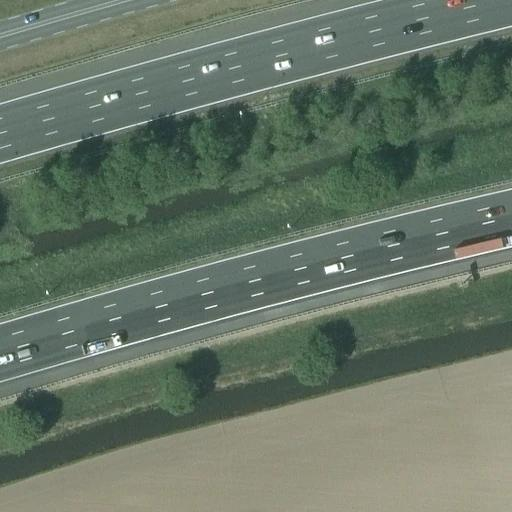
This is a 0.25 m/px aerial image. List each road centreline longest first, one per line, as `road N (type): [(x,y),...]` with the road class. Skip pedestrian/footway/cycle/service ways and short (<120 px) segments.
road 1 (motorway): [(0,354),(511,221)]
road 2 (motorway): [(500,0),(0,137)]
road 3 (secondary): [(134,0),(0,38)]
